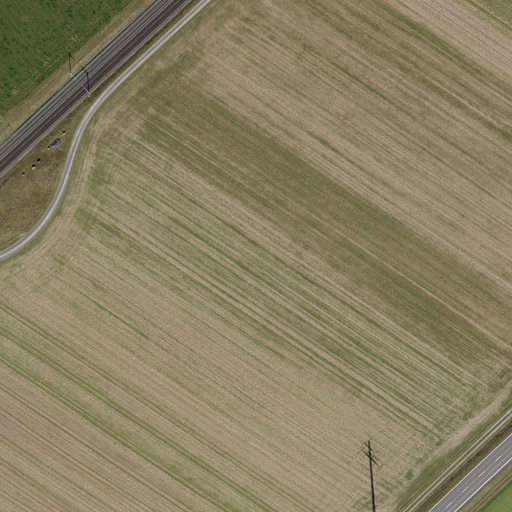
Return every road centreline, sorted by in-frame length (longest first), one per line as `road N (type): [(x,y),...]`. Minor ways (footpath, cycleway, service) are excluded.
road 1 (track): [(206,0),(93,109),(61,196),(20,247),(0,256)]
road 2 (track): [(139,0),(0,128)]
road 3 (track): [(511,412),(407,511)]
